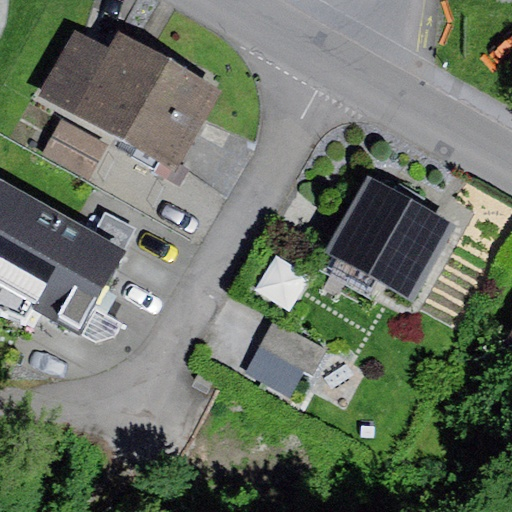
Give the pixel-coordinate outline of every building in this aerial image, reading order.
[(113,51),(75,30),(38,97),(178,175),(224,93),(121,36),(113,51)] [(64,121),(45,155),(90,180),(109,147),(64,121)] [(459,226),(369,176),(326,253),(416,303),(459,226)] [(130,255),(0,182),(0,286),(28,303),(84,335),(130,255)] [(0,286),(0,318),(14,326),(28,303),(0,286)] [(274,319),(241,375),(289,403),(308,372),(318,378),(332,354),(274,319)]
